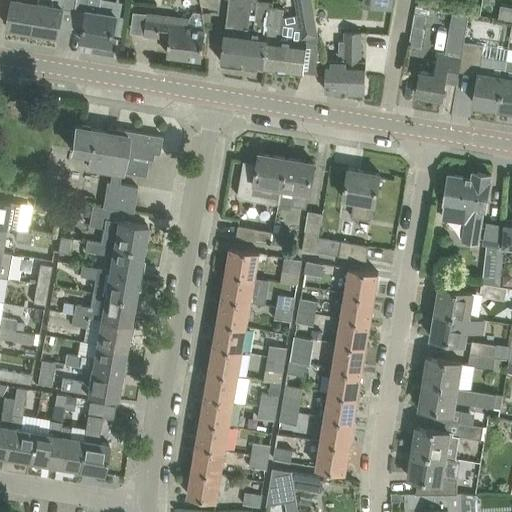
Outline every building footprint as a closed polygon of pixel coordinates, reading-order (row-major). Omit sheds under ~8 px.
[(39,2),(39,0),(12,0),(8,26),(33,30),(38,2),(39,2)] [(63,7),(76,9),(77,0),(39,0),(39,2),(38,2),(33,30),(59,34),(63,7)] [(77,0),(76,9),(87,11),(82,38),(113,44),(117,24),(118,15),(99,12),(101,0),(77,0)] [(229,0),(221,61),(263,66),(271,6),(272,0),(268,0),(229,0)] [(304,71),(308,40),(320,41),(312,0),(295,0),(299,20),(283,23),(285,7),(271,6),(263,66),(304,71)] [(393,0),(377,0),(375,15),(391,17),(393,0)] [(511,17),(511,4),(501,3),(499,16),(511,17)] [(206,29),(203,11),(194,11),(190,17),(148,12),(145,33),(158,35),(159,27),(171,29),(168,53),(202,57),(206,29)] [(460,70),(465,42),(464,42),(470,13),(454,11),(446,53),(438,52),(435,72),(420,70),(416,92),(444,97),(447,81),(458,83),(460,70)] [(427,14),(416,12),(415,12),(413,25),(425,27),(427,14)] [(345,31),(345,40),(340,40),(340,60),(327,59),(327,70),(326,90),(365,91),(366,60),(361,60),(361,31),(345,31)] [(484,55),(485,44),(465,42),(460,70),(479,73),(474,102),(499,107),(507,59),(484,55)] [(511,108),(511,59),(507,59),(499,107),(511,108)] [(120,171),(119,182),(119,183),(121,171),(146,175),(149,158),(153,158),(154,152),(160,153),(163,135),(116,127),(115,132),(75,126),(71,149),(90,152),(88,166),(120,171)] [(252,197),(266,200),(279,202),(287,156),(260,152),(258,162),(244,160),(238,195),(252,197)] [(279,202),(278,206),(292,209),(293,204),(305,206),(308,191),(310,191),(315,161),(287,156),(279,202)] [(349,167),(345,187),(343,198),(355,200),(352,216),(372,219),(375,202),(376,203),(381,172),(349,167)] [(463,240),(479,243),(489,193),(492,173),(474,170),(473,176),(449,172),(445,202),(446,203),(443,216),(466,220),(463,238),(462,237),(462,239),(463,239),(463,240)] [(115,208),(134,211),(134,210),(138,186),(119,183),(119,182),(118,182),(110,181),(107,181),(103,206),(103,207),(114,209),(115,208)] [(35,195),(33,207),(61,212),(63,200),(35,195)] [(21,202),(10,200),(0,198),(0,225),(5,226),(16,228),(17,228),(21,202)] [(84,203),(83,215),(89,216),(91,204),(84,203)] [(114,209),(103,207),(103,206),(92,204),(92,205),(89,224),(104,227),(101,242),(101,243),(143,250),(147,224),(117,219),(117,220),(113,219),(114,209)] [(317,251),(319,236),(324,212),(308,209),(301,248),(317,251)] [(511,218),(506,218),(503,248),(511,248),(511,218)] [(237,236),(259,240),(271,242),(273,230),(239,224),(237,236)] [(0,225),(0,251),(12,254),(12,253),(1,251),(5,226),(0,225)] [(30,242),(32,231),(17,228),(16,228),(14,239),(30,242)] [(274,231),(273,242),(282,244),(284,233),(274,231)] [(60,235),(57,252),(69,254),(72,237),(60,235)] [(319,236),(317,251),(366,259),(369,244),(319,236)] [(138,276),(143,250),(101,243),(101,242),(87,240),(85,250),(111,254),(108,269),(108,270),(138,276)] [(231,245),(227,270),(256,275),(260,250),(231,245)] [(0,276),(8,278),(8,277),(12,254),(0,251),(0,276)] [(285,257),(283,270),(281,281),(298,283),(302,259),(285,257)] [(325,263),(308,260),(306,273),(323,276),(325,263)] [(39,262),(35,282),(48,284),(52,264),(39,262)] [(92,292),(104,294),(134,300),(138,276),(108,270),(108,269),(81,264),(80,273),(79,275),(95,277),(92,292)] [(346,291),(375,296),(379,271),(350,266),(346,291)] [(484,267),(482,282),(500,285),(502,269),(484,267)] [(252,300),(256,275),(227,270),(223,295),(252,300)] [(511,274),(503,273),(503,284),(511,284),(511,274)] [(35,282),(32,303),(45,305),(48,284),(35,282)] [(508,286),(500,285),(482,282),(482,283),(480,292),(480,295),(483,295),(505,299),(505,298),(511,299),(511,287),(507,287),(508,286)] [(436,312),(468,317),(469,315),(473,291),(473,290),(441,285),(436,312)] [(371,321),(375,296),(346,291),(342,316),(371,321)] [(294,308),(296,296),(279,293),(277,305),(294,308)] [(104,294),(100,319),(130,324),(134,300),(104,294)] [(247,325),(252,300),(223,295),(218,320),(247,325)] [(299,309),(317,312),(319,300),(301,297),(299,309)] [(275,318),(292,321),(294,308),(277,305),(275,318)] [(314,325),(316,316),(317,312),(299,309),(297,322),(314,325)] [(465,341),(467,329),(484,331),(486,318),(469,315),(468,317),(436,312),(432,336),(465,341)] [(130,324),(100,319),(73,314),(71,324),(85,327),(83,341),(96,343),(126,348),(130,324)] [(1,316),(0,320),(0,326),(15,329),(16,319),(1,316)] [(342,316),(338,341),(367,346),(371,321),(342,316)] [(218,320),(214,345),(243,350),(247,325),(218,320)] [(15,329),(0,326),(0,338),(32,344),(34,334),(14,330),(15,329)] [(323,330),(312,329),(311,336),(322,338),(323,330)] [(296,334),(294,347),(293,347),(291,359),(308,362),(310,350),(312,337),(296,334)] [(509,358),(511,346),(472,339),(470,352),(496,356),(509,358)] [(338,341),(334,365),(362,370),(367,346),(338,341)] [(93,356),(81,354),(81,355),(66,352),(65,363),(91,367),(121,373),(126,348),(96,343),(93,356)] [(268,356),(286,359),(288,346),(270,343),(268,356)] [(243,350),(214,345),(210,369),(239,374),(243,350)] [(496,356),(470,352),(468,365),(494,369),(496,356)] [(429,355),(425,381),(458,386),(462,360),(429,355)] [(286,359),(268,356),(266,368),(284,371),(286,359)] [(291,359),(289,371),(306,374),(308,362),(291,359)] [(334,365),(330,391),(358,395),(362,370),(334,365)] [(0,378),(30,384),(32,373),(0,367),(0,378)] [(121,373),(91,367),(88,387),(87,386),(83,382),(62,378),(61,388),(97,394),(117,398),(121,373)] [(210,369),(205,394),(234,399),(239,374),(210,369)] [(53,376),(39,373),(37,383),(52,385),(53,376)] [(421,406),(440,409),(453,411),(455,400),(494,407),(497,393),(458,386),(425,381),(421,406)] [(0,454),(5,456),(17,387),(16,386),(14,399),(4,398),(0,424),(0,454)] [(5,456),(29,460),(34,430),(19,428),(26,388),(17,387),(5,456)] [(354,420),(358,395),(330,391),(326,416),(354,420)] [(262,392),(260,404),(277,408),(280,395),(269,393),(262,392)] [(64,405),(65,395),(56,393),(54,403),(64,405)] [(230,424),(234,399),(205,394),(201,419),(230,424)] [(64,407),(72,409),(74,397),(66,396),(64,407)] [(282,408),(300,411),(302,399),(284,396),(282,408)] [(83,438),(78,468),(104,473),(109,443),(98,441),(102,416),(113,418),(115,405),(90,401),(83,438)] [(275,420),(277,408),(260,404),(258,417),(275,420)] [(298,423),(300,411),(282,408),(280,420),(298,423)] [(350,446),(354,420),(326,416),(322,441),(350,446)] [(54,464),(59,434),(61,421),(50,419),(48,432),(34,430),(29,460),(54,464)] [(201,419),(197,444),(226,449),(230,424),(201,419)] [(458,435),(460,435),(482,439),(484,425),(461,421),(460,421),(460,422),(458,432),(458,435)] [(457,458),(459,440),(449,439),(450,430),(437,428),(418,425),(413,450),(446,456),(457,458)] [(292,461),(294,449),(298,450),(300,436),(279,433),(278,433),(274,458),(292,461)] [(54,464),(78,468),(83,438),(59,434),(54,464)] [(254,441),(252,453),(269,456),(271,444),(254,441)] [(346,470),(350,446),(322,441),(317,465),(346,470)] [(197,444),(193,468),(222,473),(226,449),(197,444)] [(433,480),(434,490),(434,493),(458,493),(458,491),(457,477),(454,477),(442,475),(446,456),(413,450),(409,476),(433,480)] [(269,456),(252,453),(250,466),(267,469),(269,456)] [(272,467),(267,504),(288,500),(297,499),(296,495),(295,487),(292,470),(272,467)] [(222,473),(193,468),(188,493),(217,498),(222,473)] [(325,475),(292,470),(295,487),(322,491),(325,475)] [(260,506),(263,493),(245,490),(244,503),(260,506)] [(462,511),(461,491),(458,491),(458,493),(434,493),(416,493),(416,492),(405,492),(406,499),(406,511),(462,511)] [(405,493),(392,493),(392,501),(402,501),(402,499),(406,499),(405,493)]
